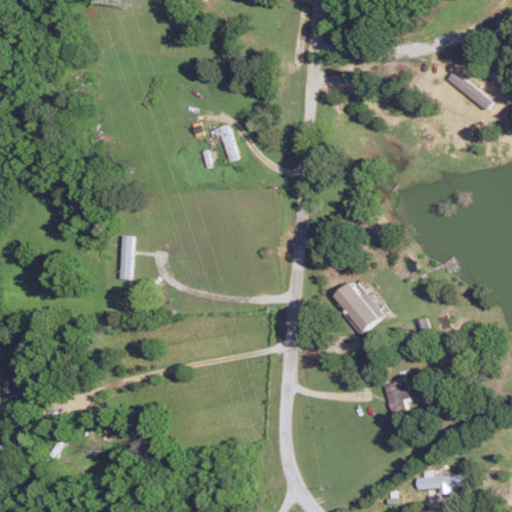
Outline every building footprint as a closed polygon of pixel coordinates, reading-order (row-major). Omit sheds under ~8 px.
[(449,80),(492,106),(497,97),(454,72),(449,80)] [(218,134),(223,133),(231,159),(239,157),(228,123),(216,127),(218,134)] [(131,278),(133,234),(123,234),(121,277),(131,278)] [(338,294),(352,312),(348,315),(363,334),(387,314),(368,290),(364,293),(354,280),(338,294)] [(417,318),(421,334),(431,332),(427,316),(417,318)] [(28,394),(27,360),(9,360),(9,379),(4,379),(4,395),(28,394)] [(405,397),(411,395),(407,379),(386,385),(394,412),(408,408),(405,397)] [(466,473),(435,474),(435,468),(425,469),(425,476),(418,476),(418,487),(441,486),(441,492),(453,491),(452,485),(467,484),(466,473)]
